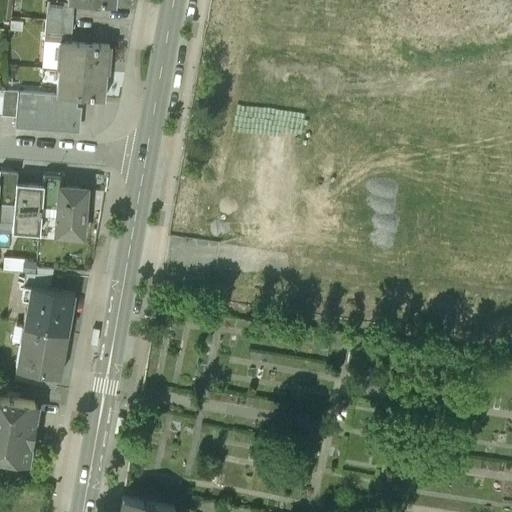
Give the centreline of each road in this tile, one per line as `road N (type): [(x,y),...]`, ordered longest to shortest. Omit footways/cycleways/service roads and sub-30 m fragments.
road 1 (tertiary): [(84,511),(145,156)]
road 2 (tertiary): [(145,156),(175,0)]
road 3 (residential): [(145,156),(0,144)]
